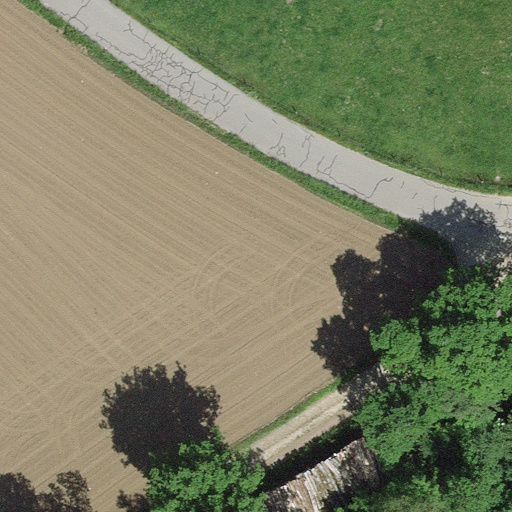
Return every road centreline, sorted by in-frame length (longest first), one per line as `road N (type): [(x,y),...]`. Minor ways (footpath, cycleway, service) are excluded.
road 1 (residential): [(511,222),(422,204),(353,174),(242,119),(57,0)]
road 2 (track): [(511,279),(183,511)]
